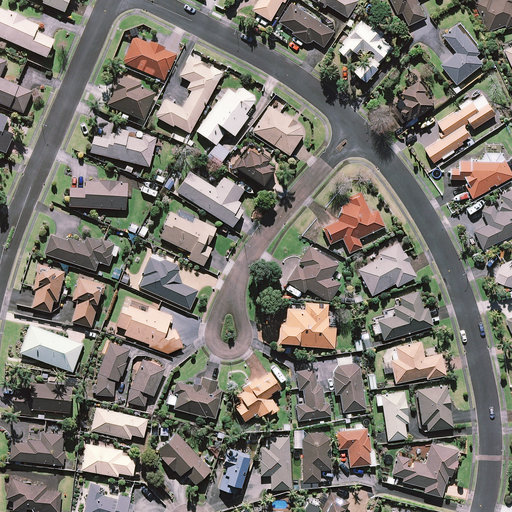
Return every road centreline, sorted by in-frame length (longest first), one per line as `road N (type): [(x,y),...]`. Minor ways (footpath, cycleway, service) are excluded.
road 1 (residential): [(358,128),(427,218),(470,322),(491,421),(483,511)]
road 2 (residential): [(113,0),(0,270)]
road 3 (residential): [(152,0),(258,52),(358,128)]
road 4 (residential): [(230,288),(358,128)]
road 5 (residential): [(230,288),(216,345),(240,352),(246,328),(239,306)]
